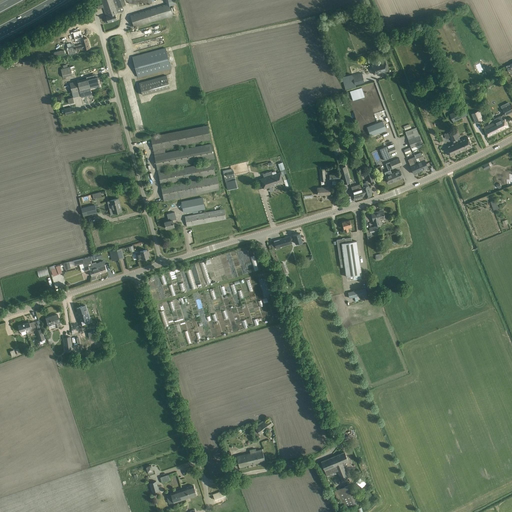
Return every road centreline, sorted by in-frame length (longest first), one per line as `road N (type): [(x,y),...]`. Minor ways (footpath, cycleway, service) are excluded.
road 1 (unclassified): [(135,273),(204,479),(304,463),(329,453),(335,441),(259,233)]
road 2 (unclassified): [(161,263),(92,1)]
road 3 (unclassified): [(259,233),(413,185),(511,141)]
road 4 (unclassified): [(0,317),(135,273)]
